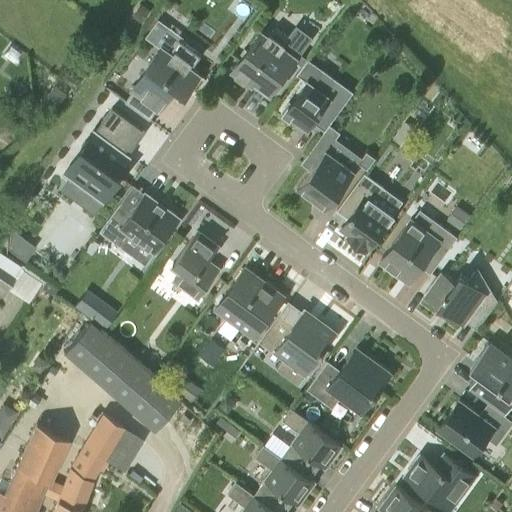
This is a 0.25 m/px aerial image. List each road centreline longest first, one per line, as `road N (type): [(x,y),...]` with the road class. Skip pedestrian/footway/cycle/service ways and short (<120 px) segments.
road 1 (residential): [(240,206),(441,357),(332,511)]
road 2 (residential): [(240,206),(173,156),(207,112),(274,161)]
